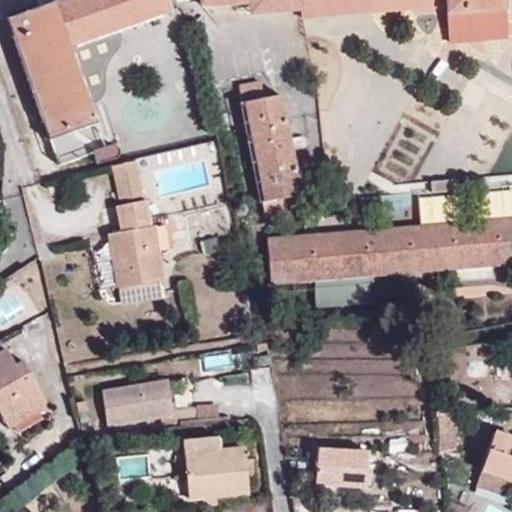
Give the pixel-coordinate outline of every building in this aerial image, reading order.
[(89,110),(69,52),(120,35),(171,17),(165,0),(46,0),(3,15),(61,176),(108,166),(118,164),(115,154),(116,153),(121,154),(124,145),(123,141),(118,136),(110,137),(101,141),(99,140),(89,110)] [(511,0),(201,0),(203,9),(250,5),(303,0),(436,0),(437,0),(447,0),(448,12),(505,9),(504,0),(511,0)] [(301,20),(437,10),(437,0),(436,0),(303,0),(250,5),(251,17),(301,14),(301,20)] [(107,72),(122,48),(120,35),(69,52),(89,110),(100,98),(105,89),(107,72)] [(262,99),(259,85),(237,89),(240,105),(243,104),(263,204),(260,205),(262,220),(285,216),(283,201),(299,197),(279,96),(262,99)] [(237,105),(257,206),(260,205),(263,204),(243,104),(240,105),(237,105)] [(108,166),(115,201),(139,196),(132,161),(118,164),(108,166)] [(161,278),(146,195),(139,196),(115,201),(110,202),(116,229),(109,231),(120,286),(142,282),(161,278)] [(218,204),(181,213),(187,238),(225,228),(218,204)] [(511,219),(361,234),(365,279),(315,283),(316,311),(372,306),(370,279),(511,267),(511,219)] [(361,234),(311,238),(315,283),(365,279),(361,234)] [(270,286),(315,283),(311,238),(304,239),(267,242),(270,286)] [(0,322),(29,306),(9,273),(0,278),(0,322)] [(164,290),(161,278),(142,282),(145,292),(164,290)] [(142,282),(120,286),(121,296),(145,292),(142,282)] [(49,393),(19,352),(11,358),(1,344),(0,344),(0,411),(8,422),(49,393)] [(204,352),(205,367),(228,366),(228,351),(204,352)] [(174,416),(167,380),(101,393),(108,429),(174,416)] [(511,435),(489,427),(477,467),(511,478),(511,435)] [(245,456),(244,446),(223,449),(221,436),(182,441),(184,455),(187,477),(190,500),(250,492),(248,477),(245,456)] [(371,488),(372,449),(319,448),(318,487),(371,488)] [(259,476),(256,454),(245,456),(248,477),(259,476)] [(187,477),(184,455),(174,457),(176,478),(187,477)]
